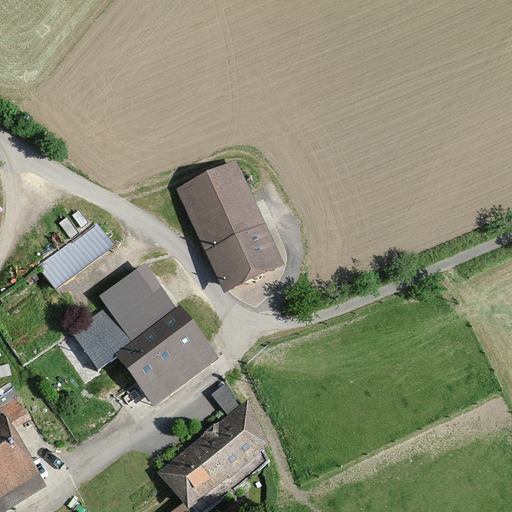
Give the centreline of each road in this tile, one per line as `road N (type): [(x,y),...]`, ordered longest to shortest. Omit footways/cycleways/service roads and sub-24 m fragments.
road 1 (track): [(0,134),(49,168),(137,207),(246,314),(272,322),(300,321),(511,233)]
road 2 (unknown): [(50,511),(117,473),(203,399),(231,369),(253,316)]
